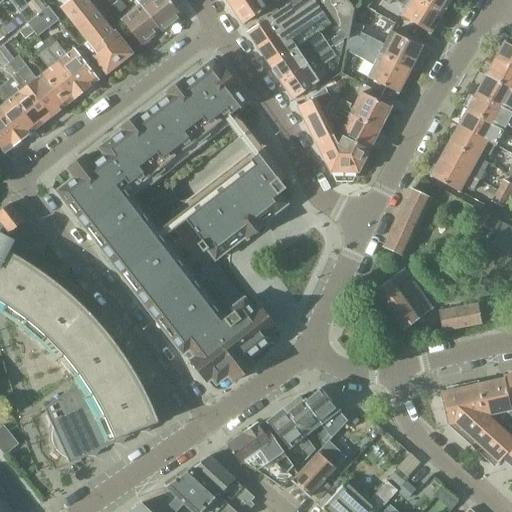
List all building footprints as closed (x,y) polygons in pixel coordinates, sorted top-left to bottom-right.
[(9,0),(20,13),(28,7),(22,0),(9,0)] [(89,0),(70,0),(61,8),(81,33),(83,32),(90,41),(84,45),(107,73),(132,53),(89,0)] [(161,31),(181,16),(168,0),(144,0),(139,4),(161,31)] [(241,0),(231,7),(243,25),(276,2),(276,1),(277,0),(268,0),(264,3),(262,0),(241,0)] [(264,58),(325,17),(313,0),(296,0),(247,32),(264,58)] [(350,20),(352,8),(348,2),(346,0),(320,0),(330,14),(346,39),(350,20)] [(346,0),(348,2),(352,8),(361,4),(368,8),(372,0),(346,0)] [(436,22),(440,15),(415,0),(393,0),(406,7),(401,16),(429,33),(430,31),(434,29),(436,26),(436,22)] [(415,0),(440,15),(449,0),(415,0)] [(161,31),(139,4),(121,20),(142,46),(161,31)] [(28,23),(30,25),(37,35),(58,19),(49,7),(28,23)] [(21,15),(11,22),(16,29),(26,21),(21,15)] [(282,83),(330,50),(319,34),(331,25),(325,17),(264,58),(269,66),(270,66),(282,83)] [(418,51),(421,47),(390,31),(383,45),(361,33),(364,27),(350,20),(346,39),(408,70),(413,62),(416,60),(419,54),(418,51)] [(44,75),(67,104),(82,92),(48,49),(37,35),(30,25),(20,33),(25,39),(30,35),(39,47),(34,51),(49,70),(44,75)] [(344,50),(346,39),(330,50),(282,83),(293,99),(319,82),(313,72),(336,56),(344,56),(345,50),(344,50)] [(403,80),(408,70),(346,39),(344,50),(345,50),(373,65),(367,78),(397,93),(399,89),(402,88),(404,84),(403,80)] [(48,49),(82,92),(98,80),(75,50),(68,55),(57,41),(48,49)] [(511,46),(504,42),(494,60),(511,69),(511,46)] [(0,50),(0,63),(4,68),(1,70),(9,80),(2,86),(36,128),(51,116),(10,64),(10,63),(0,50)] [(10,64),(51,116),(67,104),(44,75),(37,80),(19,56),(10,63),(10,64)] [(182,353),(184,352),(211,387),(280,333),(221,257),(287,206),(278,194),(291,184),(251,132),(243,122),(254,114),(213,60),(100,148),(105,154),(57,191),(182,353)] [(511,69),(494,60),(485,77),(511,92),(511,69)] [(511,112),(511,92),(485,77),(476,93),(511,112)] [(36,128),(2,86),(0,87),(0,114),(20,140),(36,128)] [(315,140),(332,132),(325,119),(320,109),(330,104),(333,103),(331,101),(325,89),(313,97),(314,99),(298,107),(315,140)] [(389,109),(390,107),(362,93),(353,110),(349,108),(351,105),(341,100),(337,108),(378,129),(383,121),(387,119),(390,113),(389,109)] [(511,112),(476,93),(467,110),(504,130),(511,115),(511,112)] [(339,97),(331,101),(333,103),(330,104),(335,113),(337,108),(341,100),(339,97)] [(325,119),(334,115),(335,113),(330,104),(320,109),(325,119)] [(374,138),(378,129),(337,108),(335,113),(334,115),(343,120),(345,116),(348,118),(340,135),(342,136),(368,150),(369,148),(372,147),(375,142),(374,138)] [(495,146),(504,130),(467,110),(458,126),(495,146)] [(0,146),(5,153),(20,140),(0,114),(0,146)] [(458,126),(449,143),(477,158),(481,151),(490,156),(495,146),(458,126)] [(338,145),(332,132),(315,140),(330,172),(357,172),(368,150),(342,136),(338,145)] [(474,163),(477,158),(449,143),(439,159),(479,181),(485,170),(474,163)] [(479,181),(439,159),(430,176),(458,192),(462,184),(473,190),(479,181)] [(511,186),(503,181),(497,191),(509,197),(511,191),(511,186)] [(430,199),(413,191),(409,189),(383,246),(404,256),(430,199)] [(503,208),(509,197),(497,191),(492,202),(503,208)] [(288,192),(282,196),(287,202),(292,198),(288,192)] [(9,204),(0,211),(0,221),(9,233),(23,222),(9,204)] [(511,242),(511,228),(483,212),(477,223),(511,242)] [(152,426),(159,423),(155,413),(151,404),(147,395),(142,386),(137,377),(132,369),(125,357),(116,344),(98,322),(78,302),(55,282),(31,265),(8,251),(13,242),(0,235),(0,310),(3,312),(7,306),(26,320),(22,325),(23,326),(27,321),(45,336),(40,341),(41,342),(46,337),(62,354),(57,359),(58,359),(63,355),(78,373),(72,378),(77,384),(44,408),(53,429),(51,437),(53,446),(59,453),(66,458),(69,464),(87,456),(95,457),(99,450),(113,444),(121,444),(125,438),(139,432),(147,432),(152,426)] [(398,331),(431,307),(404,270),(371,294),(398,331)] [(478,303),(438,311),(442,331),(482,323),(478,303)] [(511,373),(503,376),(503,379),(509,405),(510,405),(511,406),(511,405),(511,373)] [(510,406),(511,406),(510,405),(509,405),(503,379),(441,393),(448,424),(494,465),(501,457),(511,466),(511,410),(511,409),(510,409),(510,406)] [(299,397),(331,437),(332,436),(338,429),(346,421),(347,420),(319,389),(314,394),(312,391),(300,396),(299,397)] [(283,409),(306,437),(320,425),(323,428),(316,435),(325,444),(331,437),(299,397),(283,409)] [(306,437),(283,409),(267,422),(288,449),(296,443),(308,456),(315,449),(306,437)] [(283,489),(291,480),(298,473),(268,430),(264,433),(263,432),(264,432),(257,422),(225,444),(240,464),(243,462),(283,489)] [(0,428),(0,450),(4,455),(18,444),(3,426),(0,428)] [(291,480),(309,497),(336,468),(328,461),(336,451),(331,446),(336,440),(332,436),(331,437),(325,444),(325,445),(298,473),(291,480)] [(209,456),(190,469),(237,511),(246,511),(253,505),(250,501),(253,497),(242,487),(209,456)] [(154,511),(237,511),(190,469),(164,487),(172,494),(154,511)] [(402,474),(394,483),(400,488),(408,479),(402,474)] [(378,511),(395,494),(384,484),(371,499),(372,500),(369,503),(346,482),(322,508),(325,511),(374,511),(373,511),(374,509),(377,511),(378,511)] [(407,484),(398,493),(406,501),(415,492),(407,484)] [(150,511),(142,503),(141,503),(127,511),(150,511)]
